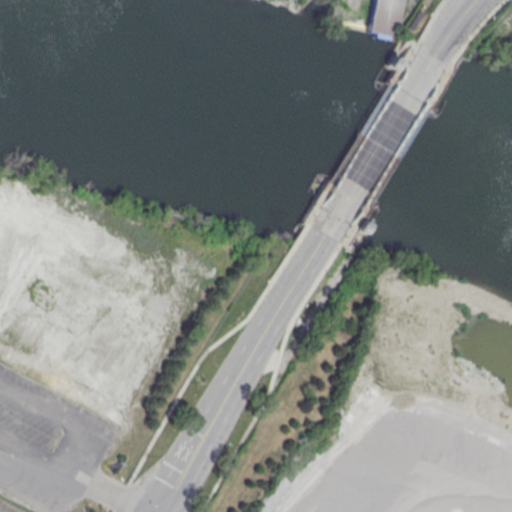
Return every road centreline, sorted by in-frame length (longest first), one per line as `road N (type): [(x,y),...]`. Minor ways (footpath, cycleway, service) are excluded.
road 1 (secondary): [(313,243),(160,511)]
road 2 (secondary): [(416,72),(343,193)]
